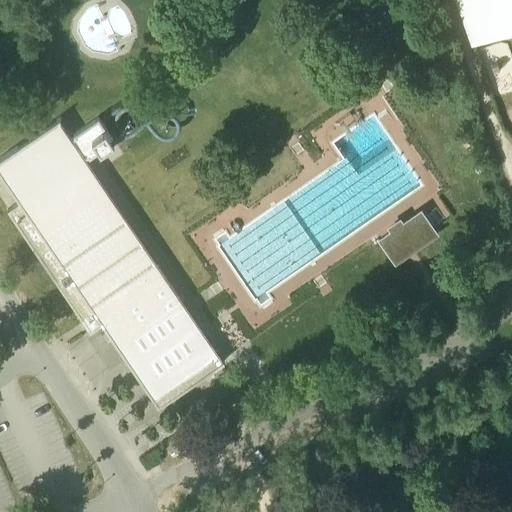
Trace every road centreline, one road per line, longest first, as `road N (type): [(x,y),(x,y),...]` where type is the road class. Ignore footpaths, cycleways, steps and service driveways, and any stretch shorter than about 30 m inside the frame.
road 1 (residential): [(129,500),(511,301)]
road 2 (residential): [(129,500),(37,351)]
